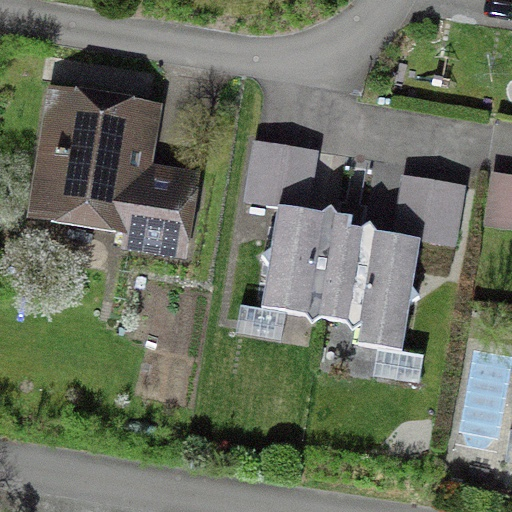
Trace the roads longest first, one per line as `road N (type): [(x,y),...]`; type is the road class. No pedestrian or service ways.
road 1 (residential): [(11,0),(331,48),(366,0)]
road 2 (residential): [(0,460),(326,511)]
